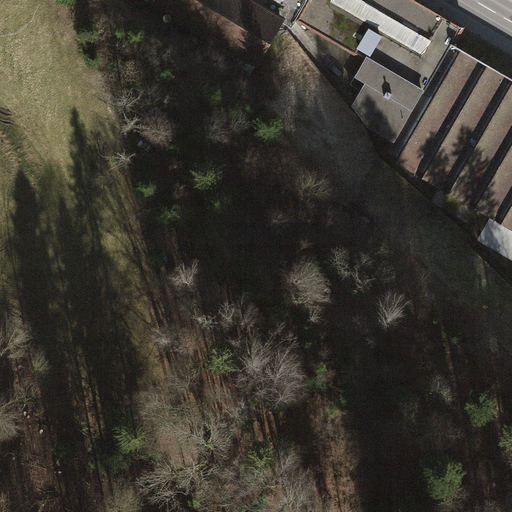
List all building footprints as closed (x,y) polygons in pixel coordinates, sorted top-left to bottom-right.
[(142,0),(155,7),(159,0),(249,0),(285,21),(292,25),(296,18),(305,3),(300,0),(142,0)] [(208,55),(250,80),(282,25),(285,21),(249,0),(159,0),(155,7),(216,43),(208,55)] [(462,26),(417,0),(306,0),(305,3),(296,18),(366,59),(423,92),(451,43),(462,26)] [(477,241),(511,261),(511,78),(451,43),(423,92),(394,141),(385,157),(439,188),(431,202),(482,232),(477,241)] [(423,92),(366,59),(352,83),(362,89),(352,105),(367,125),(394,141),(423,92)]
